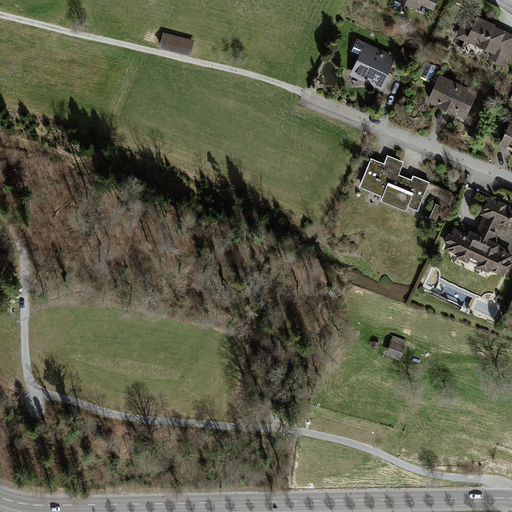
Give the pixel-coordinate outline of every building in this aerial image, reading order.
[(398,0),(418,10),(421,4),(434,10),(438,0),(398,0)] [(511,46),(511,30),(466,8),(455,35),(491,52),(489,58),(505,64),(511,46)] [(191,39),(166,34),(163,47),(188,53),(191,39)] [(397,55),(358,38),(355,45),(362,47),(349,74),(381,89),(397,55)] [(459,81),(440,72),(428,99),(447,107),(459,81)] [(478,89),(459,81),(447,107),(465,116),(478,89)] [(511,117),(500,141),(511,146),(511,117)] [(383,164),(371,159),(360,186),(417,210),(429,182),(400,170),(403,161),(387,155),(383,164)] [(511,206),(489,196),(480,212),(484,215),(476,230),(470,228),(469,232),(454,226),(445,247),(506,276),(511,261),(511,253),(499,247),(500,242),(495,240),(502,223),(511,228),(511,206)] [(431,220),(437,222),(443,208),(437,206),(431,220)] [(15,256),(0,253),(0,278),(11,281),(15,256)] [(407,342),(393,336),(386,354),(401,359),(407,342)]
